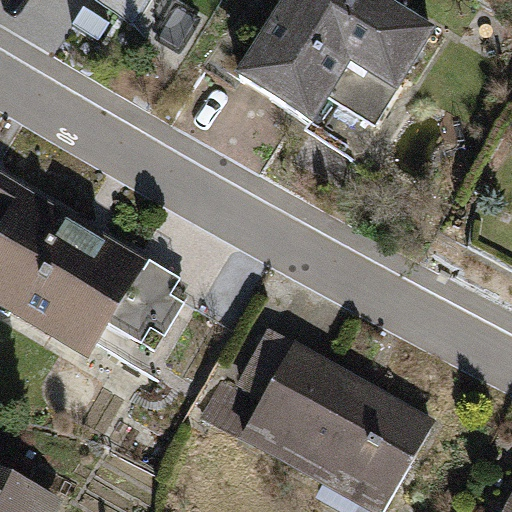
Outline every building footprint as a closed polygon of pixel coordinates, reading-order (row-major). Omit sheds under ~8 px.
[(83,0),(135,32),(155,0),(83,0)] [(393,95),(433,33),(381,0),(274,0),(228,71),(310,124),(348,66),(393,95)] [(0,303),(84,353),(139,261),(7,183),(0,193),(0,303)] [(372,511),(390,511),(439,430),(271,333),(218,423),(372,511)] [(0,511),(59,511),(63,506),(0,474),(0,511)]
